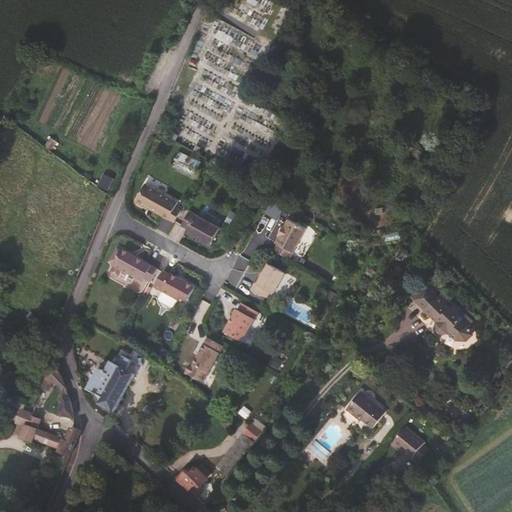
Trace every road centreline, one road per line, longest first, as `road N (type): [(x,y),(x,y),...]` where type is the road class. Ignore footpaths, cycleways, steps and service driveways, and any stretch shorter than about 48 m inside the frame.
road 1 (residential): [(114,215),(200,0)]
road 2 (residential): [(99,428),(69,328),(114,215)]
road 3 (residential): [(199,511),(99,428)]
road 4 (residential): [(220,272),(114,215)]
